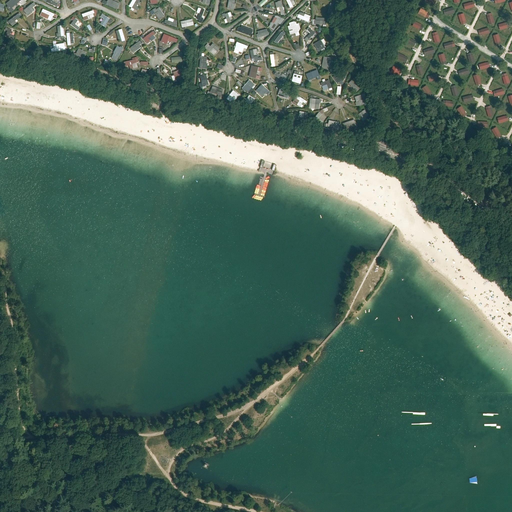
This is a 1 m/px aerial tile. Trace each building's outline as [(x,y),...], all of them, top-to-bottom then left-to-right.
[(15,0),(7,0),(3,3),(8,12),(18,5),(15,0)] [(112,0),(107,0),(105,4),(115,9),(118,3),(112,0)] [(139,0),(132,0),(129,7),(134,10),(139,0)] [(228,0),(227,9),(235,10),(236,0),(228,0)] [(285,13),(281,0),(280,0),(274,2),(278,15),(285,13)] [(294,0),(286,0),(291,8),(297,5),(294,0)] [(329,3),(327,11),(335,13),(337,4),(329,3)] [(31,5),(21,11),(24,16),(32,12),(30,9),(33,7),(31,5)] [(205,9),(198,6),(194,17),(201,19),(205,9)] [(159,20),(166,15),(160,7),(157,9),(156,8),(152,10),(159,20)] [(420,8),(417,14),(426,18),(430,12),(420,8)] [(56,16),(42,9),(39,15),(47,18),(46,20),(49,22),(51,18),(55,19),(56,16)] [(92,11),(80,14),(83,21),(94,18),(92,11)] [(222,15),(226,22),(231,20),(230,17),(233,16),(231,11),(222,15)] [(311,17),(300,11),(297,17),(308,23),(311,17)] [(17,14),(5,22),(8,27),(14,23),(13,21),(19,17),(17,14)] [(103,29),(109,19),(100,14),(98,18),(101,19),(97,26),(103,29)] [(176,27),(179,20),(167,16),(165,23),(176,27)] [(276,30),(281,20),(275,16),(270,27),(276,30)] [(80,25),(71,17),(69,20),(71,22),(68,26),(75,31),(80,25)] [(328,25),(328,17),(316,17),(316,26),(328,25)] [(193,18),(182,20),(183,27),(194,25),(193,18)] [(414,20),(411,26),(420,31),(423,24),(414,20)] [(297,24),(288,26),(291,35),(296,33),(297,36),(300,35),(297,24)] [(251,37),(253,29),(242,25),(241,28),(239,27),(237,29),(236,32),(251,37)] [(63,37),(62,26),(56,26),(57,34),(55,34),(55,37),(63,37)] [(315,34),(309,27),(305,32),(308,35),(307,36),(310,39),(315,34)] [(12,30),(9,28),(6,36),(14,39),(15,36),(10,34),(12,30)] [(270,34),(268,28),(256,31),(259,41),(262,40),(261,37),(270,34)] [(154,29),(143,38),(147,43),(158,35),(154,29)] [(285,34),(282,31),(275,40),(278,43),(285,34)] [(178,37),(165,33),(162,40),(176,44),(178,37)] [(406,35),(403,41),(412,46),(415,39),(406,35)] [(326,47),(321,40),(313,45),(318,52),(326,47)] [(140,41),(130,48),(134,53),(142,48),(140,45),(142,44),(140,41)] [(246,52),(248,46),(236,42),(233,51),(243,54),(244,51),(246,52)] [(213,43),(207,49),(214,55),(219,49),(213,43)] [(65,51),(64,44),(52,45),(52,52),(65,51)] [(75,48),(71,54),(80,60),(84,54),(75,48)] [(109,59),(114,61),(120,50),(114,48),(109,59)] [(258,61),(257,48),(250,49),(251,61),(258,61)] [(397,51),(393,57),(402,62),(406,55),(397,51)] [(183,61),(182,52),(180,53),(180,56),(173,57),(173,62),(183,61)] [(278,54),(271,54),(272,66),(279,65),(278,54)] [(136,57),(128,60),(131,69),(139,67),(136,57)] [(330,71),(331,57),(323,57),(322,68),(325,69),(325,70),(330,71)] [(256,77),(259,68),(252,65),(249,75),(256,77)] [(390,65),(387,71),(396,76),(399,69),(390,65)] [(186,79),(182,67),(172,71),(176,83),(186,79)] [(277,68),(273,73),(283,81),(287,77),(277,68)] [(301,84),(303,75),(297,74),(298,71),(294,70),(292,82),(301,84)] [(321,79),(318,70),(307,74),(310,80),(318,77),(319,80),(321,79)] [(341,71),(333,77),(337,83),(345,77),(341,71)] [(205,73),(198,74),(202,89),(208,87),(205,73)] [(249,78),(242,87),(249,93),(257,84),(249,78)] [(325,79),(319,81),(324,93),(333,89),(329,79),(326,80),(325,79)] [(362,87),(354,79),(349,83),(357,91),(362,87)] [(262,97),(269,90),(262,84),(256,91),(262,97)] [(221,95),(223,89),(213,86),(211,92),(221,95)] [(502,88),(492,91),(494,97),(504,94),(502,88)] [(234,101),(239,95),(233,89),(228,95),(234,101)] [(280,89),(279,96),(290,98),(291,91),(280,89)] [(368,102),(365,93),(357,96),(360,105),(368,102)] [(255,98),(250,95),(246,101),(251,104),(255,98)] [(305,100),(298,95),(294,102),(301,107),(305,100)] [(320,99),(312,99),(312,109),(319,110),(320,99)] [(466,115),(461,107),(457,109),(462,117),(466,115)] [(370,116),(366,111),(360,115),(363,121),(370,116)] [(327,118),(319,112),(314,119),(322,125),(327,118)] [(356,125),(354,119),(344,123),(347,130),(356,125)] [(330,120),(328,128),(336,130),(338,122),(330,120)]
